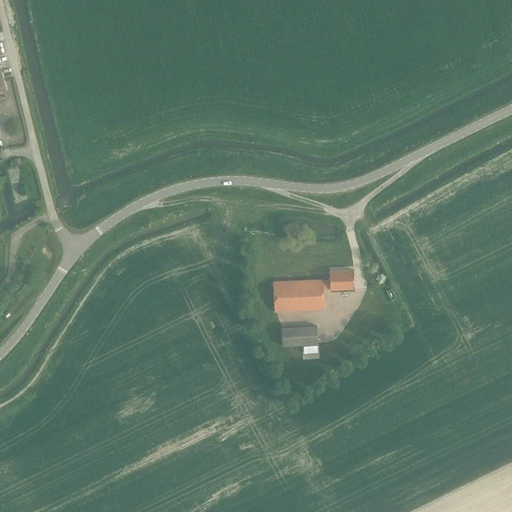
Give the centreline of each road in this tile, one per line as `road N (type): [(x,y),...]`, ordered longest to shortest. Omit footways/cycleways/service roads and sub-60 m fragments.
road 1 (tertiary): [(75,249),(128,210),(179,188),(228,180),(348,185),(511,109)]
road 2 (unclassified): [(75,249),(47,197),(0,0)]
road 3 (tertiary): [(0,353),(75,249)]
